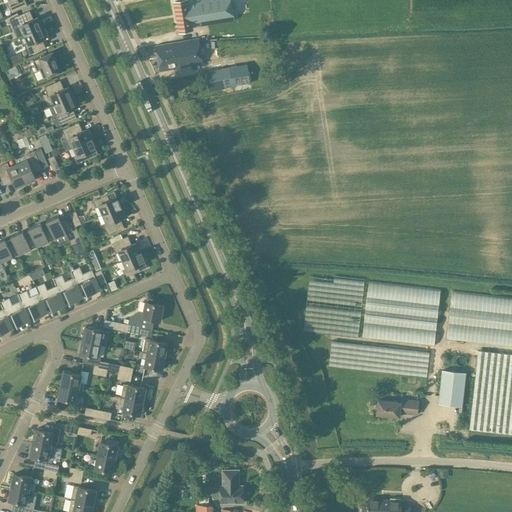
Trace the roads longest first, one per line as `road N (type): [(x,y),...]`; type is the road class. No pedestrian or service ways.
road 1 (tertiary): [(248,384),(239,314),(105,0)]
road 2 (unclassified): [(286,467),(386,460),(511,468)]
road 3 (residential): [(127,168),(54,0)]
road 4 (residential): [(0,472),(55,360),(47,329)]
road 5 (unclassified): [(116,511),(177,386)]
road 6 (residential): [(0,222),(127,168)]
road 7 (residential): [(47,329),(172,273)]
road 8 (residential): [(177,386),(199,336),(172,273)]
